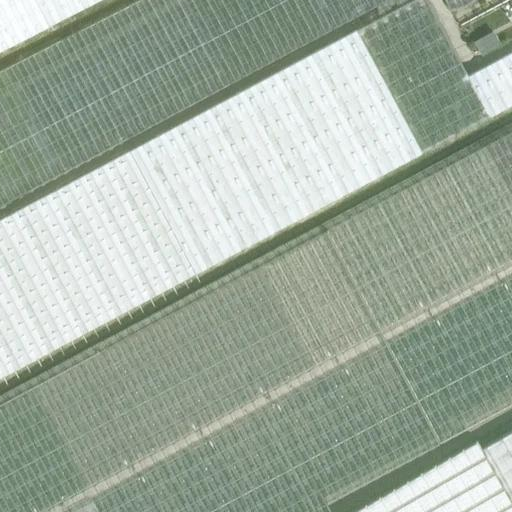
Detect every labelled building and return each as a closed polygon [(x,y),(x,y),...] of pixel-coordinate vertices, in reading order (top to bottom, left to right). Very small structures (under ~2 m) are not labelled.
[(0,0),(0,51),(100,0),(0,0)] [(429,0),(414,0),(0,222),(0,379),(511,104),(511,52),(468,76),(429,0)] [(140,0),(0,71),(0,207),(388,0),(444,0),(449,8),(458,10),(474,0),(140,0)] [(501,46),(494,31),(474,41),(482,57),(501,46)] [(511,404),(511,131),(97,351),(0,403),(0,511),(331,511),(327,503),(511,404)] [(511,511),(511,430),(483,447),(479,441),(355,511),(511,511)]
